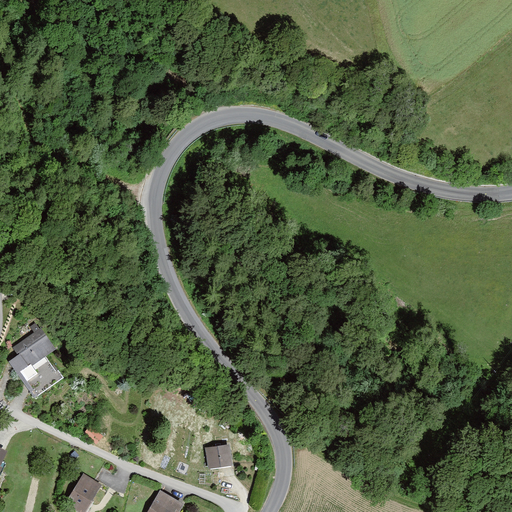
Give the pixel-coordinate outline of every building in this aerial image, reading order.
[(56,349),(41,328),(40,329),(35,323),(30,327),(34,333),(13,348),(18,355),(9,362),(34,398),(38,396),(27,381),(38,374),(33,366),(56,349)] [(99,442),(105,434),(92,423),(86,431),(99,442)] [(228,446),(206,449),(209,469),(230,466),(228,446)] [(85,511),(102,485),(84,474),(65,503),(79,511),(85,511)] [(179,511),(184,504),(160,490),(147,511),(179,511)]
